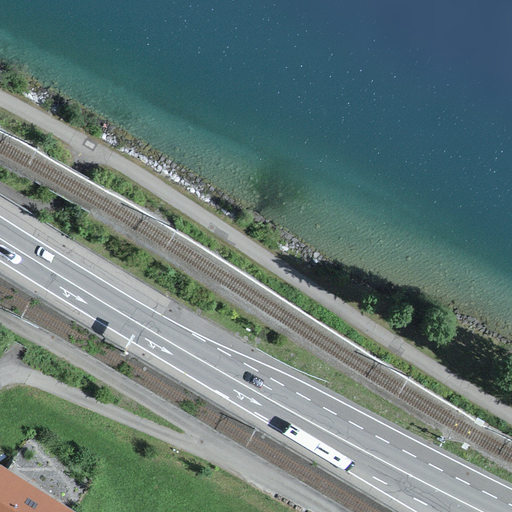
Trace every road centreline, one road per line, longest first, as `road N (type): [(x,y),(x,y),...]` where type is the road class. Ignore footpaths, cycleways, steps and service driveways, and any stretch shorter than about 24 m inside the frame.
road 1 (primary): [(341,439),(0,238)]
road 2 (unclassified): [(336,511),(0,314)]
road 3 (primary): [(503,511),(341,439)]
road 4 (primary): [(341,439),(442,511)]
